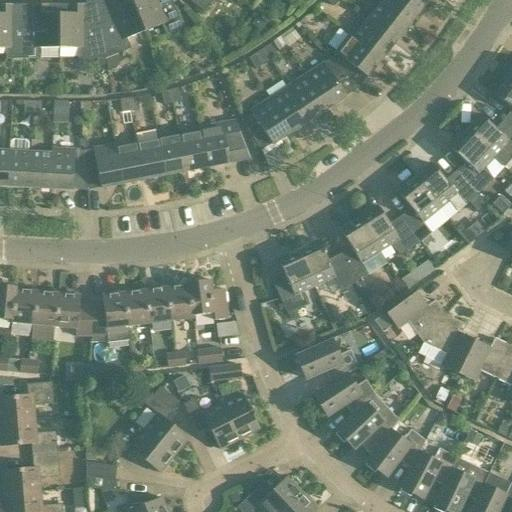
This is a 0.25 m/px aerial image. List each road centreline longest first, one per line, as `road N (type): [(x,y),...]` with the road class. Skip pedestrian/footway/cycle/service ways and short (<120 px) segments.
road 1 (residential): [(229,228),(276,214),(409,124),(447,88),(505,0)]
road 2 (residential): [(0,247),(143,247),(229,228)]
road 3 (residential): [(299,440),(281,405),(229,228)]
road 4 (residential): [(200,511),(207,486),(299,440)]
